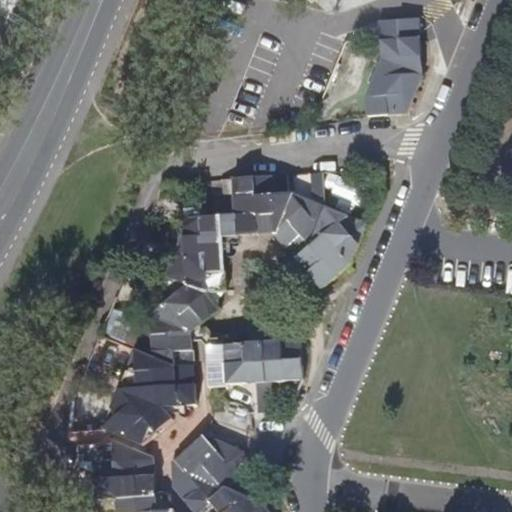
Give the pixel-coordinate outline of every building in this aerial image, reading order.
[(352,27),(352,41),(381,40),(382,58),(367,97),(369,118),(407,114),(424,76),(419,20),(379,22),(380,25),(352,27)] [(267,215),(276,195),(274,176),(234,180),(237,215),(184,220),(184,240),(168,278),(148,326),(137,352),(105,430),(145,446),(176,420),(165,408),(199,406),(193,333),(221,309),(208,294),(229,292),(224,238),(261,235),(259,216),(267,215)] [(290,194),(276,195),(267,215),(259,216),(261,235),(275,235),(293,194),(290,194)] [(352,265),(368,225),(327,209),(293,194),(275,235),(323,289),(352,265)] [(509,210),(455,202),(453,213),(457,218),(507,225),(509,210)] [(101,338),(137,352),(148,326),(112,311),(101,338)] [(304,380),(305,378),(302,340),(208,347),(212,387),(304,380)] [(271,511),(266,504),(231,491),(245,454),(206,436),(173,464),(175,488),(194,511),(271,511)] [(176,511),(176,510),(159,511),(155,459),(114,442),(114,445),(116,479),(98,481),(100,511),(176,511)]
